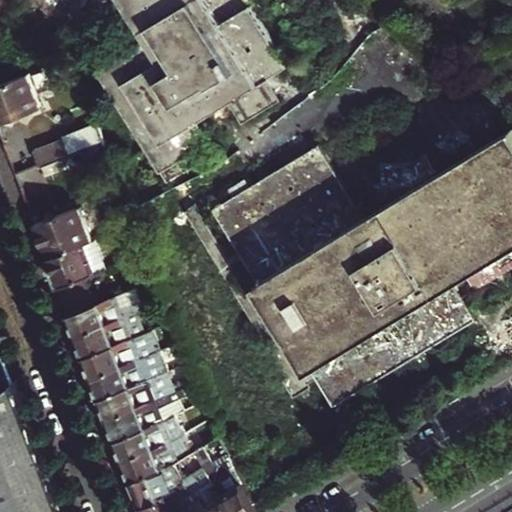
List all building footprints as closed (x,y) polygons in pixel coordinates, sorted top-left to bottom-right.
[(259,0),(258,0),(191,0),(145,25),(100,61),(160,164),(162,163),(284,370),(281,372),(292,390),(309,380),(306,375),(315,370),(336,406),(478,319),(462,291),(502,266),(503,269),(511,263),(511,140),(444,181),(438,172),(441,170),(430,151),(416,159),(386,159),(386,183),(416,183),(418,187),(368,217),(323,143),(254,184),(249,176),(232,187),(237,195),(217,207),(242,249),(236,254),(241,262),(247,258),(274,303),(264,309),(182,174),(220,150),(201,118),(235,98),(273,75),(309,54),(302,42),(285,52),(281,47),(255,3),(259,0)] [(130,0),(145,25),(191,0),(130,0)] [(285,52),(302,42),(299,37),(281,47),(285,52)] [(0,95),(34,80),(31,72),(0,83),(0,95)] [(287,97),(273,75),(235,98),(248,119),(287,97)] [(43,106),(34,80),(0,95),(0,122),(12,117),(17,120),(19,120),(20,115),(43,106)] [(100,121),(91,124),(105,160),(113,157),(100,121)] [(79,170),(105,160),(91,124),(65,134),(67,138),(38,149),(48,177),(77,166),(79,170)] [(50,217),(37,222),(50,257),(86,243),(94,239),(81,205),(57,214),(53,212),(51,213),(50,217)] [(94,239),(86,243),(50,257),(61,285),(87,275),(98,271),(109,267),(98,238),(94,239)] [(87,275),(61,285),(79,333),(141,309),(138,303),(133,288),(97,302),(87,275)] [(142,309),(165,300),(162,294),(138,303),(141,309),(142,309)] [(142,309),(141,309),(79,333),(87,354),(150,330),(142,309)] [(95,375),(157,351),(166,348),(158,327),(150,330),(87,354),(95,375)] [(0,394),(17,382),(0,338),(0,394)] [(165,371),(157,351),(95,375),(103,396),(165,372),(165,371)] [(111,416),(172,392),(165,372),(103,396),(111,416)] [(0,394),(0,511),(66,511),(17,382),(0,394)] [(111,416),(119,437),(176,414),(172,402),(176,400),(172,392),(111,416)] [(127,458),(186,435),(183,427),(181,427),(176,414),(119,437),(127,458)] [(188,434),(186,435),(127,458),(135,479),(181,461),(181,460),(189,456),(195,452),(188,434)] [(260,511),(229,450),(207,462),(233,511),(260,511)] [(181,460),(181,461),(188,474),(195,469),(189,456),(181,460)] [(181,461),(135,479),(142,498),(181,483),(180,477),(188,474),(181,461)] [(208,511),(233,511),(207,462),(195,469),(188,474),(208,511)] [(142,498),(144,504),(170,494),(179,511),(208,511),(188,474),(180,477),(181,483),(142,498)] [(179,511),(170,494),(144,504),(147,511),(179,511)]
